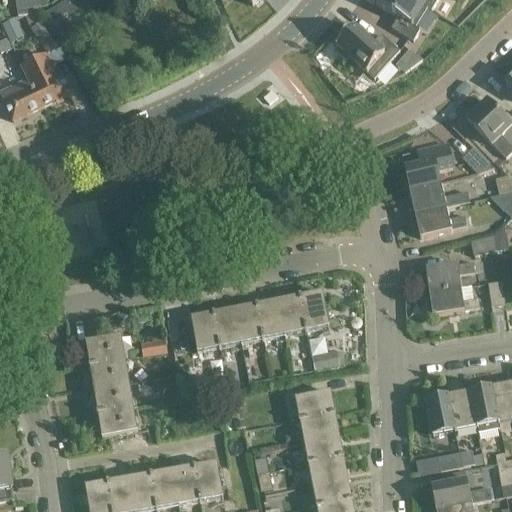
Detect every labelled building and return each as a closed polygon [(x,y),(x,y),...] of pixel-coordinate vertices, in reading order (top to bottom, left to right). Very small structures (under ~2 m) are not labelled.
[(33,14),(46,12),(45,0),(31,2),(33,14)] [(81,33),(72,21),(98,5),(94,0),(68,0),(61,5),(61,6),(44,17),(62,45),(81,33)] [(243,0),(252,9),(261,0),(243,0)] [(408,0),(380,0),(376,8),(398,21),(392,32),(413,45),(420,34),(416,32),(428,12),(432,15),(432,14),(408,0)] [(408,0),(432,14),(440,0),(408,0)] [(33,14),(31,2),(15,4),(12,4),(14,15),(14,17),(33,14)] [(27,23),(31,31),(30,31),(48,59),(59,51),(42,24),(39,18),(37,19),(36,18),(27,23)] [(14,21),(3,26),(11,44),(23,39),(14,21)] [(354,30),(336,49),(339,52),(336,55),(346,63),(349,60),(374,83),(400,55),(381,38),(373,47),(354,30)] [(8,40),(0,43),(0,55),(12,51),(8,40)] [(399,65),(409,74),(422,64),(409,54),(399,65)] [(42,111),(71,97),(57,68),(49,72),(44,61),(23,71),(29,82),(42,111)] [(42,111),(29,82),(23,71),(17,73),(22,85),(0,95),(14,124),(42,111)] [(492,149),(494,148),(507,162),(511,157),(511,131),(511,130),(488,105),(468,124),(492,149)] [(405,176),(401,177),(405,193),(409,192),(410,195),(441,188),(438,178),(454,174),(449,149),(441,151),(440,148),(416,154),(420,169),(405,173),(405,176)] [(473,151),(462,162),(478,178),(494,172),(473,151)] [(511,183),(508,179),(495,183),(499,199),(511,195),(511,183)] [(410,195),(406,196),(409,213),(414,212),(415,220),(446,212),(469,206),(467,196),(444,201),(441,188),(410,195)] [(511,195),(499,199),(490,201),(491,202),(511,222),(511,195)] [(415,220),(411,221),(415,238),(419,237),(421,243),(452,235),(451,234),(467,230),(464,220),(449,223),(446,212),(415,220)] [(495,238),(498,255),(507,253),(504,230),(495,238)] [(474,260),(498,255),(495,238),(495,239),(470,245),(474,260)] [(429,297),(472,290),(460,291),(458,279),(475,277),(473,266),(457,268),(457,269),(425,274),(429,297)] [(505,309),(502,285),(488,287),(491,311),(505,309)] [(474,302),(472,290),(429,297),(432,321),(464,316),(463,315),(480,312),(479,301),(474,302)] [(301,301),(308,336),(330,332),(323,297),(301,301)] [(279,305),(286,340),(308,336),(301,301),(279,305)] [(257,309),(264,345),(286,340),(279,305),(257,309)] [(235,313),(242,349),(264,345),(257,309),(235,313)] [(213,317),(220,353),(242,349),(235,313),(213,317)] [(213,317),(191,321),(198,357),(220,353),(213,317)] [(154,333),(151,339),(152,346),(164,344),(163,331),(154,333)] [(90,370),(126,364),(122,340),(86,346),(90,370)] [(187,343),(180,344),(181,353),(189,352),(187,343)] [(337,354),(314,358),(316,373),(339,369),(337,354)] [(95,395),(130,388),(126,364),(90,370),(95,395)] [(99,419),(134,413),(130,388),(95,395),(99,419)] [(499,427),(511,424),(511,388),(492,392),(499,427)] [(477,431),(499,427),(492,392),(469,396),(477,431)] [(336,417),(331,395),(295,402),(300,424),(336,417)] [(433,439),(455,435),(448,400),(447,401),(446,395),(433,397),(434,403),(427,405),(433,439)] [(455,435),(477,431),(469,396),(448,400),(455,435)] [(99,419),(103,443),(139,437),(134,413),(99,419)] [(336,417),(300,424),(304,446),(340,439),(336,417)] [(340,439),(304,446),(308,468),(344,461),(340,439)] [(473,454),(460,457),(463,471),(475,469),(473,459),(473,454)] [(8,457),(0,458),(0,508),(14,506),(12,494),(14,494),(8,457)] [(460,457),(438,461),(441,475),(463,471),(460,457)] [(505,457),(496,459),(497,467),(506,465),(505,457)] [(269,475),(267,460),(254,463),(257,478),(269,475)] [(344,461),(308,468),(313,490),(348,483),(344,461)] [(499,478),(511,476),(511,464),(506,465),(497,467),(497,468),(499,478)] [(202,507),(224,503),(218,467),(196,471),(202,507)] [(202,507),(196,471),(174,474),(180,511),(202,507)] [(172,511),(180,511),(174,474),(152,478),(157,511),(172,511)] [(257,478),(261,495),(273,492),(269,475),(257,478)] [(501,485),(502,490),(511,488),(511,476),(499,478),(501,485)] [(157,511),(152,478),(130,482),(135,511),(157,511)] [(135,511),(130,482),(108,486),(112,511),(135,511)] [(348,483),(313,490),(317,511),(353,505),(348,483)] [(431,490),(435,511),(451,511),(471,508),(494,504),(492,492),(469,496),(466,483),(431,490)] [(112,511),(108,486),(86,489),(90,511),(112,511)] [(503,501),(511,499),(511,488),(502,490),(502,496),(503,501)]
